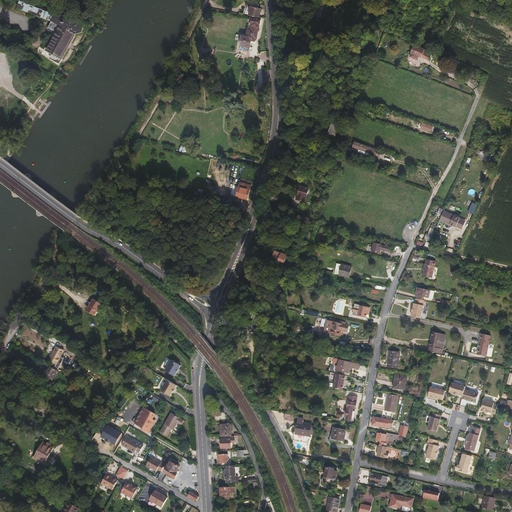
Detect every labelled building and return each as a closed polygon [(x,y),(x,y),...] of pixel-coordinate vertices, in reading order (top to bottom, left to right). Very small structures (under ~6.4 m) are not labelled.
[(46,15),(50,7),(32,0),(29,8),(30,9),(29,12),(33,13),(34,10),(46,15)] [(257,7),(248,5),(246,5),(245,10),(243,9),(242,14),(258,17),(260,8),(257,7)] [(66,61),(85,30),(82,31),(80,24),(78,25),(78,22),(76,23),(56,15),(54,20),(59,23),(54,32),(45,45),(61,59),(64,61),(66,61)] [(258,31),(260,20),(249,18),(248,23),(250,23),(249,28),(247,28),(245,36),(241,36),(239,46),(249,47),(251,37),(255,38),(257,30),(258,31)] [(54,32),(59,23),(54,20),(49,28),(54,32)] [(423,50),(424,47),(413,43),(410,51),(411,51),(418,54),(421,56),(421,55),(424,56),(426,51),(423,50)] [(61,59),(45,45),(40,53),(55,63),(57,63),(58,63),(59,63),(49,57),(52,53),(61,59)] [(61,59),(52,53),(49,57),(59,63),(61,59)] [(262,79),(270,78),(269,70),(261,70),(262,79)] [(334,135),(338,124),(333,122),(329,133),(334,135)] [(374,154),(375,149),(358,143),(355,152),(364,155),(365,151),(374,154)] [(247,199),(250,185),(239,182),(236,197),(247,199)] [(302,204),(307,192),(298,189),(294,201),(302,204)] [(443,212),(439,221),(453,227),(457,218),(443,212)] [(460,220),(460,219),(457,218),(453,227),(456,228),(457,228),(463,230),(466,222),(460,220)] [(430,240),(434,230),(431,228),(428,235),(426,234),(424,238),(426,239),(430,240)] [(371,250),(378,252),(379,249),(380,245),(380,244),(373,242),(371,250)] [(283,262),(286,254),(280,252),(277,259),(283,262)] [(435,261),(426,259),(425,264),(424,268),(433,270),(435,261)] [(432,278),(433,270),(424,268),(424,270),(423,275),(432,278)] [(339,275),(351,278),(352,272),(341,269),(339,275)] [(428,298),(429,290),(417,287),(415,294),(428,298)] [(412,307),(411,310),(421,312),(424,300),(415,298),(414,303),(413,303),(412,307)] [(95,315),(102,304),(95,300),(88,311),(95,315)] [(370,307),(355,304),(354,310),(368,313),(370,307)] [(420,318),(421,312),(411,310),(411,311),(410,316),(420,318)] [(260,313),(257,313),(256,312),(254,321),(252,320),(249,331),(257,333),(262,314),(260,313)] [(344,330),(345,326),(322,320),(320,326),(325,327),(325,331),(340,335),(341,331),(342,329),(344,330)] [(437,348),(440,333),(431,331),(427,351),(441,354),(442,349),(437,348)] [(442,349),(445,334),(440,333),(437,348),(442,349)] [(491,336),(481,334),(477,354),(486,356),(491,336)] [(57,357),(61,349),(56,347),(50,359),(57,363),(59,359),(57,357)] [(397,367),(399,352),(389,350),(386,366),(397,367)] [(165,370),(173,375),(174,376),(176,372),(177,373),(179,369),(178,369),(180,365),(171,360),(168,359),(167,359),(164,364),(165,366),(167,367),(165,370)] [(360,369),(361,364),(339,359),(338,364),(341,365),(340,366),(338,366),(338,370),(351,373),(352,369),(350,369),(350,367),(360,369)] [(52,380),(57,371),(50,367),(45,376),(52,380)] [(343,390),(346,376),(337,374),(334,388),(343,390)] [(404,389),(406,376),(394,374),(392,387),(404,389)] [(174,388),(176,385),(166,379),(160,390),(169,396),(172,392),(174,389),(174,388)] [(458,395),(458,394),(462,395),(464,389),(465,386),(459,384),(452,382),(451,382),(449,391),(453,392),(452,393),(458,395)] [(442,399),(445,390),(430,386),(428,395),(429,397),(433,398),(434,397),(437,398),(442,399)] [(475,402),(478,393),(464,389),(462,395),(461,398),(475,402)] [(393,412),(397,395),(387,393),(383,410),(393,412)] [(355,408),(358,397),(350,395),(347,409),(352,411),(353,408),(355,408)] [(493,405),(493,404),(483,401),(481,410),(481,411),(487,413),(487,412),(487,411),(491,412),(491,413),(495,414),(495,412),(497,406),(493,405)] [(276,420),(284,416),(281,412),(271,411),(276,420)] [(439,419),(440,415),(432,412),(431,416),(430,416),(427,429),(436,431),(439,419)] [(149,425),(153,418),(146,414),(142,422),(144,424),(142,429),(146,431),(149,425)] [(177,421),(177,420),(169,415),(159,431),(166,435),(169,431),(170,432),(174,426),(178,428),(181,423),(177,421)] [(388,422),(384,421),(385,419),(373,416),(372,424),(387,427),(388,422)] [(309,439),(312,425),(300,422),(297,436),(309,439)] [(220,436),(231,436),(230,425),(220,425),(220,436)] [(408,427),(401,425),(398,435),(406,437),(408,427)] [(344,440),(346,429),(334,427),(332,438),(344,440)] [(474,451),(480,429),(473,427),(471,433),(469,432),(468,437),(467,437),(466,443),(465,449),(474,451)] [(377,432),(375,441),(380,442),(385,442),(386,436),(393,437),(394,434),(383,432),(382,433),(377,432)] [(142,454),(146,447),(130,437),(124,447),(131,450),(131,449),(138,453),(139,452),(142,454)] [(436,445),(437,440),(428,437),(427,443),(429,443),(425,457),(434,460),(435,455),(436,455),(437,450),(438,445),(436,445)] [(221,449),(230,448),(230,439),(221,439),(221,449)] [(44,464),(53,448),(42,442),(33,458),(44,464)] [(386,447),(384,446),(379,445),(376,456),(384,458),(384,457),(387,458),(388,453),(385,453),(386,447)] [(466,473),(471,456),(462,453),(460,462),(459,465),(458,465),(457,464),(455,469),(457,470),(466,473)] [(218,463),(228,463),(227,454),(218,455),(218,463)] [(156,471),(157,469),(161,471),(165,464),(150,456),(146,465),(156,471)] [(176,473),(179,467),(170,461),(164,471),(175,478),(177,474),(176,473)] [(235,476),(235,465),(224,466),(224,470),(225,475),(225,479),(226,484),(238,483),(238,479),(236,479),(235,476)] [(121,478),(126,470),(119,466),(114,474),(121,478)] [(333,470),(334,468),(326,467),(324,477),(335,479),(337,471),(333,470)] [(379,483),(381,475),(371,473),(369,481),(379,483)] [(112,490),(118,481),(106,474),(101,484),(112,490)] [(133,498),(137,489),(126,483),(121,492),(133,498)] [(220,496),(230,496),(229,487),(220,487),(220,496)] [(161,507),(167,498),(154,490),(149,500),(161,507)] [(439,493),(424,490),(423,498),(437,501),(439,493)] [(195,501),(198,497),(190,491),(187,496),(195,501)] [(411,507),(413,499),(392,494),(391,499),(390,506),(400,508),(401,504),(411,507)] [(493,510),(495,498),(485,495),(482,508),(493,510)] [(336,510),(337,504),(338,504),(340,498),(332,497),(330,508),(336,510)] [(77,511),(80,508),(68,502),(62,511),(74,511),(75,511),(77,511)]
